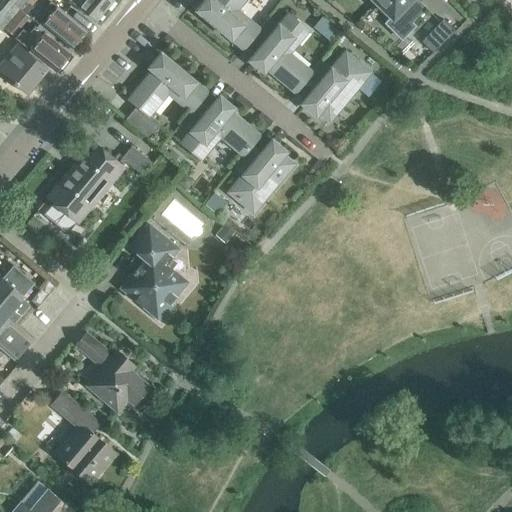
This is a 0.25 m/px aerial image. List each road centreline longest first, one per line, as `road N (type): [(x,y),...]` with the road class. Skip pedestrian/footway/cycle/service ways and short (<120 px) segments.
road 1 (residential): [(0,405),(86,296),(0,228)]
road 2 (residential): [(327,153),(143,6)]
road 3 (residential): [(25,149),(143,6)]
